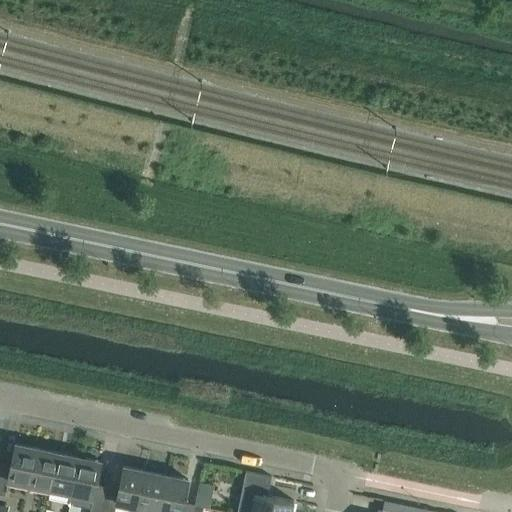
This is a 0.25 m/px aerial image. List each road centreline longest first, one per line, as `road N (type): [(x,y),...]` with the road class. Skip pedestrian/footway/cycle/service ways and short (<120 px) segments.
road 1 (tertiary): [(0,226),(443,317)]
road 2 (residential): [(0,403),(333,472)]
